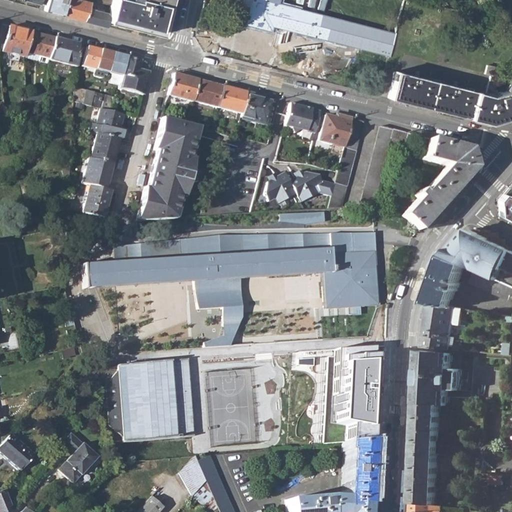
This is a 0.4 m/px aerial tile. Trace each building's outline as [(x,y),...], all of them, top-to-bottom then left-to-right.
[(45,9),(62,13),(65,0),(46,0),(46,5),(45,9)] [(65,0),(62,13),(84,19),(87,7),(89,1),(85,0),(65,0)] [(108,16),(107,20),(162,34),(170,0),(95,0),(96,0),(111,4),(108,16)] [(283,0),(252,0),(246,26),(275,33),(276,29),(387,56),(393,34),(281,6),(283,0)] [(105,12),(87,7),(84,19),(106,25),(107,20),(108,16),(105,12)] [(0,31),(0,39),(4,41),(2,51),(24,57),(25,52),(30,32),(1,24),(0,31)] [(48,58),(54,38),(30,32),(25,52),(24,57),(47,63),(48,60),(48,58)] [(48,58),(48,60),(75,67),(77,44),(54,38),(48,58)] [(125,58),(126,57),(86,46),(81,66),(89,68),(88,70),(94,71),(94,76),(101,78),(103,77),(104,75),(106,76),(107,72),(112,74),(109,83),(118,85),(121,76),(125,58)] [(117,89),(142,96),(147,73),(137,70),(139,61),(125,58),(121,76),(118,85),(117,89)] [(484,73),(490,75),(492,66),(486,65),(484,73)] [(441,111),(486,122),(505,117),(511,115),(511,78),(505,89),(487,94),(398,72),(394,71),(388,97),(410,103),(441,111)] [(167,96),(191,101),(197,80),(172,74),(167,96)] [(191,101),(215,107),(221,86),(197,80),(191,101)] [(245,93),(221,86),(215,107),(236,113),(235,120),(238,121),(238,117),(239,114),(245,93)] [(73,102),(99,109),(100,109),(103,110),(107,111),(111,112),(114,98),(74,87),(73,102)] [(25,96),(25,103),(45,99),(46,92),(25,96)] [(238,117),(249,120),(248,122),(263,126),(263,123),(271,125),(277,103),(269,101),(260,98),(261,96),(245,93),(239,114),(238,117)] [(319,111),(288,103),(282,126),(289,128),(293,134),(298,130),(313,134),(319,111)] [(100,109),(96,124),(90,123),(88,132),(95,134),(107,137),(110,128),(119,131),(124,115),(111,112),(107,111),(103,110),(100,109)] [(161,118),(171,121),(172,115),(162,113),(161,118)] [(338,148),(342,149),(349,119),(334,115),(333,118),(323,116),(316,141),(331,145),(333,142),(339,143),(338,148)] [(157,151),(153,165),(152,165),(150,173),(151,174),(147,189),(144,188),(136,221),(176,218),(181,196),(184,197),(187,183),(190,173),(193,158),(190,158),(197,132),(198,128),(171,121),(161,118),(153,149),(157,151)] [(329,196),(326,208),(340,208),(362,122),(349,119),(342,149),(333,183),(329,196)] [(358,208),(370,210),(388,142),(403,146),(406,133),(379,126),(358,208)] [(51,132),(50,142),(71,138),(71,132),(51,132)] [(89,160),(111,165),(117,140),(107,137),(95,134),(89,160)] [(399,216),(417,230),(474,167),(467,149),(428,139),(423,158),(422,157),(421,160),(444,166),(421,192),(418,189),(412,195),(415,198),(399,216)] [(105,190),(111,165),(89,160),(87,159),(80,184),(88,186),(105,190)] [(316,176),(304,173),(303,174),(296,172),(292,175),(294,178),(291,180),(288,182),(294,193),(299,202),(315,193),(317,192),(314,187),(320,183),(318,180),(316,176)] [(275,204),(294,193),(288,182),(283,173),(279,175),(276,177),(274,174),(266,178),(268,181),(266,182),(262,194),(266,202),(272,198),(275,204)] [(333,183),(318,180),(320,183),(314,187),(317,192),(315,193),(329,196),(333,183)] [(81,212),(102,218),(109,191),(105,190),(88,186),(81,212)] [(511,224),(511,187),(508,186),(494,200),(497,217),(511,224)] [(465,265),(475,270),(489,276),(511,286),(511,251),(486,240),(487,238),(469,228),(444,256),(465,265)] [(117,262),(328,249),(328,254),(376,251),(375,233),(116,249),(117,262)] [(0,298),(7,297),(15,295),(20,294),(24,293),(12,237),(0,239),(0,298)] [(321,273),(323,308),(380,304),(376,251),(328,254),(328,249),(117,262),(82,264),(80,264),(82,289),(84,289),(84,288),(195,281),(238,278),(321,273)] [(428,303),(451,306),(452,302),(456,290),(458,291),(461,283),(459,282),(465,265),(444,256),(430,297),(428,303)] [(470,282),(511,301),(511,286),(489,276),(475,270),(470,282)] [(238,278),(195,281),(197,309),(218,307),(240,306),(238,278)] [(24,293),(20,294),(21,299),(33,297),(32,291),(24,293)] [(15,295),(7,297),(8,303),(16,302),(15,295)] [(436,334),(450,336),(455,307),(451,306),(428,303),(423,321),(423,323),(426,324),(425,333),(423,333),(423,334),(436,337),(436,334)] [(240,306),(218,307),(223,335),(202,340),(202,347),(227,345),(241,317),(240,306)] [(272,319),(274,340),(312,337),(311,316),(272,319)] [(63,321),(67,334),(75,332),(71,319),(63,321)] [(450,349),(450,346),(450,336),(436,334),(436,337),(423,334),(422,346),(450,349)] [(367,440),(372,347),(333,350),(292,353),(292,370),(304,372),(311,375),(315,382),(315,392),(313,401),(308,407),(305,411),(307,416),(314,420),(313,425),(310,430),(312,434),(314,437),(314,439),(314,443),(322,443),(342,443),(367,440)] [(422,350),(419,402),(441,405),(446,405),(449,405),(450,389),(459,389),(460,369),(451,368),(452,353),(448,353),(422,350)] [(86,370),(106,442),(121,441),(121,442),(191,436),(185,359),(114,365),(114,367),(86,370)] [(439,440),(441,405),(419,402),(417,447),(417,453),(438,454),(439,448),(439,440)] [(454,441),(467,441),(469,406),(456,406),(454,441)] [(0,442),(0,455),(18,471),(20,469),(26,462),(23,459),(26,456),(27,457),(31,453),(8,433),(0,442)] [(57,470),(72,483),(95,457),(68,434),(59,444),(71,454),(57,470)] [(364,511),(364,507),(367,440),(342,443),(342,497),(312,497),(285,501),(285,511),(364,511)] [(436,504),(438,454),(417,453),(414,502),(436,504)] [(204,480),(218,511),(232,511),(207,455),(192,456),(204,480)] [(450,505),(464,506),(467,456),(453,455),(450,505)] [(178,473),(191,495),(204,480),(192,456),(178,473)] [(8,482),(13,485),(22,474),(22,473),(23,471),(20,469),(18,471),(8,482)] [(491,473),(490,483),(505,485),(506,475),(491,473)] [(0,490),(0,511),(2,511),(9,505),(2,489),(0,490)] [(71,511),(81,511),(90,501),(84,496),(71,511)] [(156,511),(160,508),(148,497),(135,511),(156,511)] [(413,511),(443,511),(444,504),(436,504),(414,502),(413,511)]
